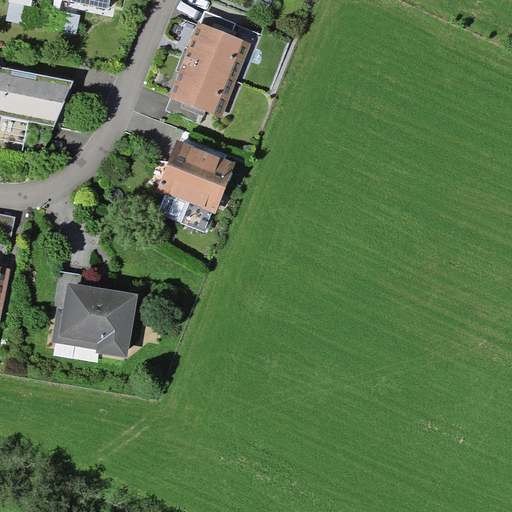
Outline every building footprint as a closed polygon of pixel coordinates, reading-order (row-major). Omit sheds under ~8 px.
[(111,0),(42,0),(109,13),(111,0)] [(252,44),(199,25),(170,98),(224,119),(252,44)] [(76,85),(0,71),(0,116),(57,128),(76,85)] [(237,166),(179,144),(160,193),(166,195),(214,214),(218,216),(237,166)] [(214,214),(166,195),(158,214),(206,234),(214,214)] [(10,269),(0,267),(0,309),(2,310),(10,269)] [(133,361),(143,296),(71,285),(67,311),(57,309),(52,344),(102,351),(101,357),(133,361)]
